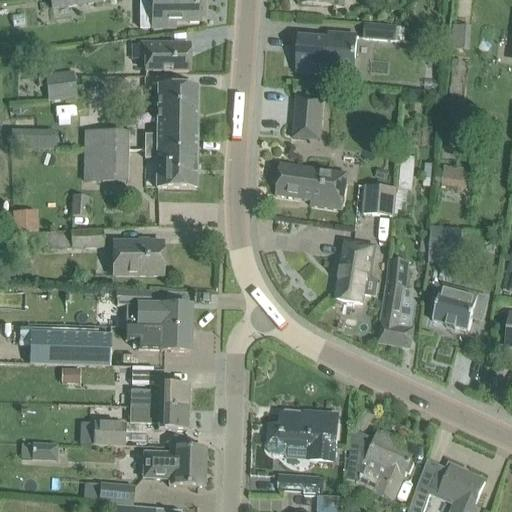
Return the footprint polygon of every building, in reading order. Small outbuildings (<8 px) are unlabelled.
[(111,0),(49,0),(50,3),(42,5),(44,17),(52,16),(52,19),(73,16),(71,7),(111,1),(111,0)] [(151,27),(151,29),(173,29),(173,23),(197,23),(196,0),(139,0),(140,27),(151,27)] [(345,0),(301,0),(301,5),(334,7),(334,9),(345,9),(345,0)] [(366,39),(405,43),(407,31),(367,27),(366,39)] [(299,39),(297,70),(296,74),(328,76),(328,73),(353,74),(354,58),(355,59),(356,38),(337,37),(337,42),(299,39)] [(144,72),(169,73),(189,73),(189,46),(169,46),(132,46),(131,60),(145,60),(144,72)] [(44,77),(47,102),(77,98),(73,73),(44,77)] [(144,137),(144,151),(196,152),(197,89),(157,88),(156,137),(144,137)] [(323,100),(296,98),(293,140),(320,142),(323,100)] [(53,148),(52,132),(21,133),(22,149),(53,148)] [(84,133),(84,150),(126,151),(126,134),(84,133)] [(126,151),(84,150),(83,183),(125,184),(126,151)] [(196,152),(144,151),(144,160),(156,160),(156,190),(195,190),(196,152)] [(18,186),(66,186),(66,157),(18,157),(18,186)] [(347,176),(280,166),(275,198),(311,203),(310,208),(341,212),(342,212),(347,176)] [(444,168),(442,184),(466,186),(467,171),(444,168)] [(362,215),(394,218),(397,191),(365,187),(362,215)] [(72,197),(71,217),(86,218),(87,198),(72,197)] [(9,212),(10,233),(36,231),(35,210),(9,212)] [(429,254),(458,256),(459,231),(431,229),(431,235),(429,254)] [(22,235),(23,248),(44,247),(44,250),(71,249),(71,250),(102,249),(102,231),(70,232),(70,233),(22,235)] [(111,277),(142,277),(162,277),(162,244),(142,244),(112,244),(111,277)] [(362,306),(368,265),(372,266),(374,249),(343,244),(334,301),(362,306)] [(381,325),(378,344),(410,350),(413,330),(410,330),(413,315),(410,314),(413,294),(407,292),(408,271),(407,264),(390,261),(389,268),(387,288),(386,288),(381,325)] [(478,296),(461,292),(441,286),(438,303),(433,323),(469,332),(472,320),(483,323),(489,299),(478,296)] [(125,307),(150,308),(150,307),(150,292),(118,292),(117,307),(125,307)] [(138,329),(189,331),(190,308),(150,307),(150,308),(125,307),(125,329),(138,329)] [(160,352),(169,353),(189,353),(189,331),(138,329),(125,329),(125,343),(132,343),(132,349),(137,349),(137,351),(160,352)] [(30,332),(29,350),(29,365),(32,366),(109,368),(110,335),(30,332)] [(0,384),(32,385),(32,366),(29,365),(15,365),(15,369),(0,368),(0,384)] [(131,385),(153,385),(154,368),(132,368),(131,385)] [(79,383),(79,369),(61,369),(61,383),(79,383)] [(130,391),(130,408),(187,410),(188,388),(159,387),(158,392),(130,391)] [(158,425),(158,432),(187,432),(187,410),(130,408),(129,425),(158,425)] [(309,461),(333,463),(334,451),(337,418),(311,416),(311,419),(302,418),(302,416),(301,414),(285,413),(283,415),(283,417),(280,417),(280,428),(269,427),(268,451),(270,455),(273,457),(281,458),(284,456),(286,452),(287,447),(310,449),(309,461)] [(92,446),(124,448),(125,424),(93,423),(92,446)] [(381,437),(378,435),(356,485),(375,494),(374,497),(392,505),(403,479),(415,452),(394,443),(394,439),(383,434),(381,437)] [(31,461),(31,444),(21,444),(20,461),(31,461)] [(171,455),(142,454),(141,480),(170,481),(169,487),(184,488),(204,488),(205,450),(185,450),(171,449),(171,455)] [(456,503),(452,511),(478,511),(479,511),(473,509),(485,483),(451,468),(446,480),(436,475),(430,490),(439,495),(456,503)] [(304,496),(320,497),(320,481),(300,479),(280,478),(279,492),(304,494),(304,496)] [(100,486),(86,485),(84,502),(98,503),(100,486)] [(98,503),(98,504),(133,507),(134,488),(100,485),(100,486),(98,503)] [(409,511),(424,511),(429,496),(417,491),(409,511)] [(316,511),(341,511),(341,499),(317,498),(316,511)]
